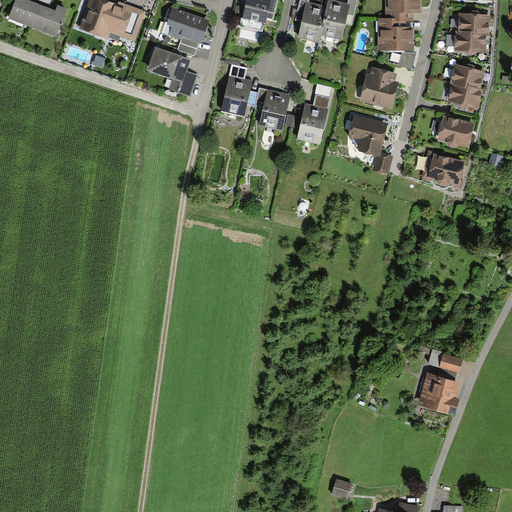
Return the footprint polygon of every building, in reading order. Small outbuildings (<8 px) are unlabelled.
[(22,0),(16,0),(8,21),(57,39),(67,11),(58,7),(56,12),(46,9),(35,5),(22,0)] [(128,9),(102,0),(89,0),(80,26),(106,36),(109,29),(134,38),(144,10),(129,5),(128,9)] [(237,0),(233,17),(242,19),(240,28),(263,33),(265,24),(272,26),(278,0),(237,0)] [(322,26),(327,7),(317,5),(309,3),(310,0),(300,0),(295,21),(301,23),(298,40),(320,45),(322,37),(324,26),(322,26)] [(324,26),(322,37),(342,41),(346,25),(352,26),(358,0),(357,0),(348,0),(348,4),(338,2),(329,0),(328,0),(327,7),(322,26),(324,26)] [(385,0),(386,19),(397,19),(397,28),(414,28),(414,14),(421,14),(421,0),(385,0)] [(207,30),(210,22),(173,10),(167,27),(172,29),(169,37),(181,41),(178,51),(195,57),(199,46),(201,47),(207,30)] [(460,16),(459,34),(486,36),(488,36),(489,18),(460,16)] [(378,51),(391,53),(414,53),(414,28),(397,28),(397,19),(386,19),(378,19),(378,51)] [(456,34),(455,52),(485,53),(486,36),(459,34),(456,34)] [(177,59),(154,50),(146,71),(173,81),(170,90),(189,97),(197,76),(185,72),(188,63),(177,59)] [(416,53),(414,53),(391,53),(388,64),(412,70),(416,53)] [(91,65),(100,68),(103,60),(93,57),(91,65)] [(222,113),(244,119),(253,81),(246,79),(248,69),(231,65),(228,78),(231,78),(222,113)] [(466,87),(480,91),(485,73),(455,66),(451,85),(452,85),(466,89),(466,87)] [(361,102),(392,110),(399,85),(395,84),(397,75),(372,69),(370,78),(367,78),(361,102)] [(448,104),(478,111),(482,91),(480,91),(466,87),(466,89),(452,85),(448,104)] [(260,127),(282,131),(290,96),(261,90),(257,109),(264,111),(260,127)] [(306,104),(297,141),(321,146),(331,99),(316,95),(314,106),(306,104)] [(299,118),(290,116),(287,126),(297,128),(299,118)] [(376,121),(354,116),(349,138),(359,153),(365,156),(372,158),(376,158),(380,159),(388,124),(376,121)] [(469,148),(475,125),(444,117),(438,141),(446,143),(448,148),(455,150),(460,146),(469,148)] [(458,187),(465,162),(429,153),(422,178),(437,182),(439,186),(446,188),(451,185),(458,187)] [(388,175),(393,157),(381,154),(380,159),(376,158),(373,172),(388,175)] [(502,166),(504,156),(493,154),(491,164),(502,166)] [(461,364),(441,358),(437,372),(428,369),(418,402),(455,413),(460,397),(455,396),(460,379),(457,378),(461,364)] [(353,483),(336,478),(331,492),(349,498),(353,483)]
